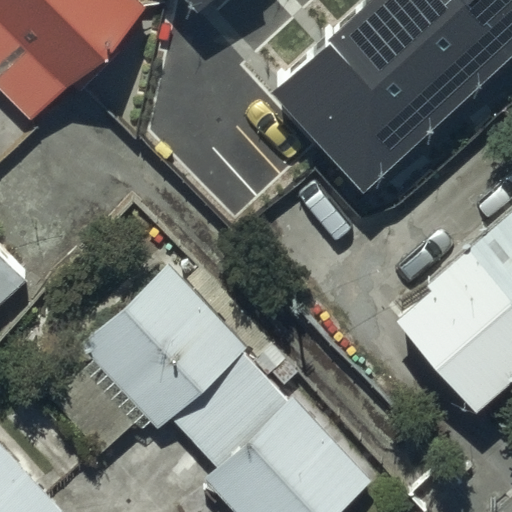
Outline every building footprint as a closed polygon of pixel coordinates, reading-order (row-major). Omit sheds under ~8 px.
[(125,0),(0,0),(0,58),(27,88),(125,0)] [(511,0),(342,0),(312,28),(272,63),(367,167),(511,36),(511,0)] [(511,385),(511,208),(397,311),(486,409),(511,385)] [(0,225),(0,296),(35,265),(0,225)] [(335,511),(367,483),(162,256),(77,333),(238,511),(335,511)] [(70,511),(0,434),(0,511),(70,511)]
